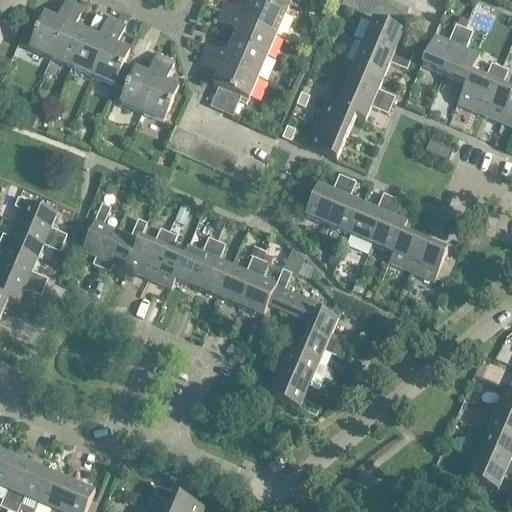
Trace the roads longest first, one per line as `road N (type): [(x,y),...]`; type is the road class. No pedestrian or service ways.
road 1 (residential): [(103,447),(6,405),(52,294),(151,336)]
road 2 (residential): [(277,492),(511,312)]
road 3 (residential): [(267,154),(204,126),(178,32)]
road 4 (residential): [(176,444),(212,363),(151,336)]
road 5 (residential): [(103,447),(151,336)]
